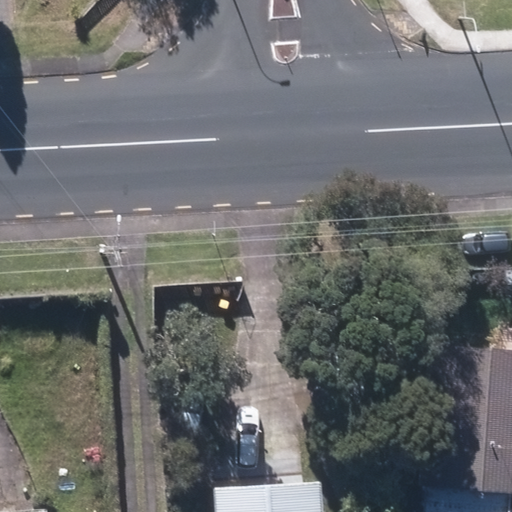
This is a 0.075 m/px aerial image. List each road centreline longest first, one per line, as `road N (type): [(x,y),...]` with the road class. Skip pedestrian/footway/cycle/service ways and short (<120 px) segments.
road 1 (secondary): [(284,148),(0,163)]
road 2 (secondary): [(511,132),(284,148)]
road 3 (residential): [(277,0),(284,148)]
